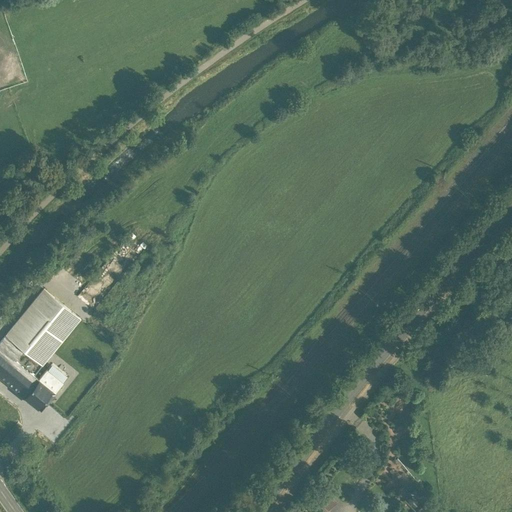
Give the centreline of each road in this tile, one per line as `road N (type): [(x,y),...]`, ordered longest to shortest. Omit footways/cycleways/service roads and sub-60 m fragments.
road 1 (unclassified): [(258,511),(511,205)]
road 2 (track): [(304,0),(134,120),(0,250)]
